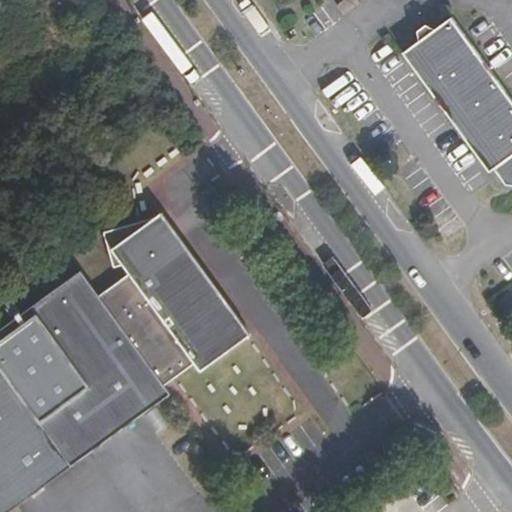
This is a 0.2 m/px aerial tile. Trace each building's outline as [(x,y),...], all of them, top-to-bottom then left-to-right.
[(362,4),(358,0),(345,0),(338,5),(345,15),(362,4)] [(405,53),(490,172),(495,168),(508,185),(511,185),(511,101),(453,20),(436,30),(428,25),(419,31),(422,40),(405,53)] [(162,214),(152,217),(162,242),(180,238),(162,214)] [(162,242),(152,217),(103,232),(114,261),(123,261),(131,272),(99,295),(80,271),(0,328),(0,511),(9,511),(175,392),(168,383),(197,362),(204,371),(252,335),(180,238),(162,242)] [(19,291),(0,304),(0,317),(3,321),(28,303),(19,291)]
